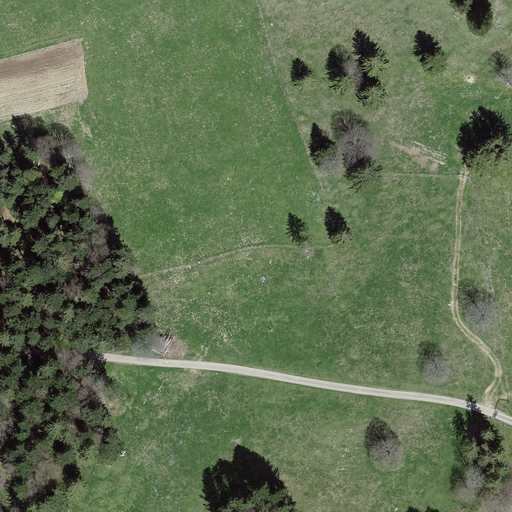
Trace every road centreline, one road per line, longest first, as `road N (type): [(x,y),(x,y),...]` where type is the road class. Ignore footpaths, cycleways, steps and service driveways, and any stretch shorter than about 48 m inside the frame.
road 1 (unclassified): [(0,359),(226,372),(451,404),(511,421)]
road 2 (track): [(485,411),(499,375),(454,307),(464,160)]
